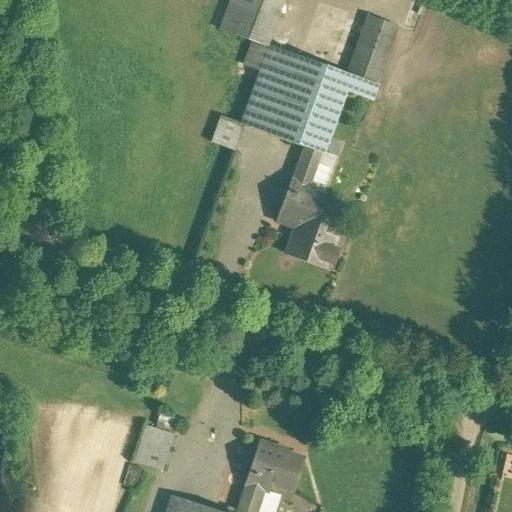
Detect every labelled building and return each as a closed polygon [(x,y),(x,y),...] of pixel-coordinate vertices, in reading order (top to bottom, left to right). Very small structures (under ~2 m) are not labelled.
[(240,66),(256,72),(240,115),(224,109),(211,143),(242,154),(252,127),(308,148),(340,160),(343,152),(333,149),(354,91),(378,100),(406,27),(373,14),(352,70),(277,42),(292,0),(229,0),(217,33),(248,45),(240,66)] [(308,148),(295,180),(327,193),(340,160),(308,148)] [(278,222),(296,229),(286,253),(330,271),(358,206),(327,193),(295,180),(278,222)] [(151,426),(138,460),(168,471),(188,419),(166,410),(159,429),(151,426)] [(172,511),(222,511),(178,496),(172,511)]
